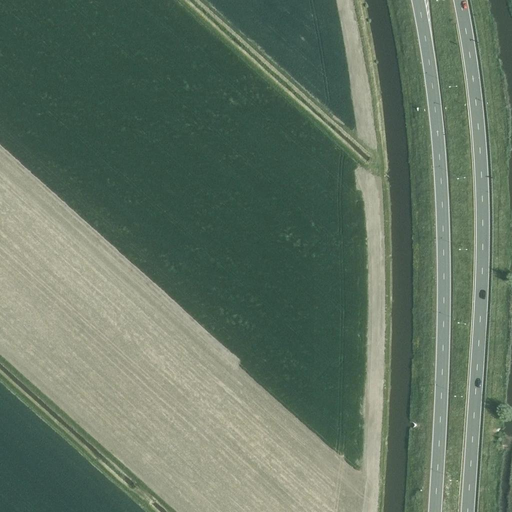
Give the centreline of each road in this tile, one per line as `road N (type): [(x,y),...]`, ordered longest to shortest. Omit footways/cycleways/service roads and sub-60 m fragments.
road 1 (trunk): [(468,511),(483,202),(460,0)]
road 2 (trunk): [(418,0),(441,193),(434,511)]
